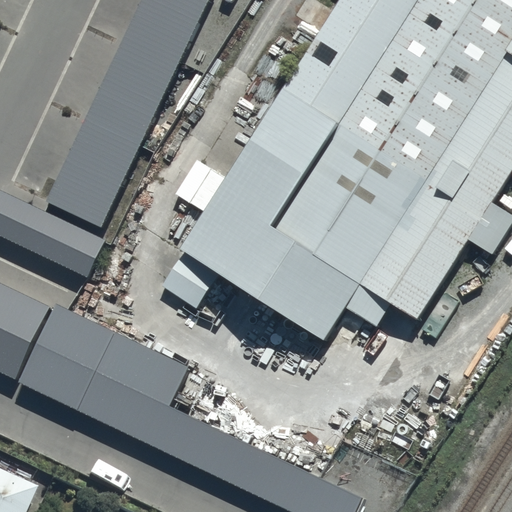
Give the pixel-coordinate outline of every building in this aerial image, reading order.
[(215,0),(149,0),(54,208),(108,233),(215,0)] [(511,0),(344,0),(186,250),(330,341),(363,289),(419,324),(511,176),(511,0)] [(108,244),(0,193),(0,194),(0,238),(91,281),(108,244)] [(0,373),(298,511),(356,511),(360,504),(169,416),(190,370),(60,310),(57,316),(0,289),(0,373)] [(0,511),(28,511),(38,491),(0,473),(0,511)]
